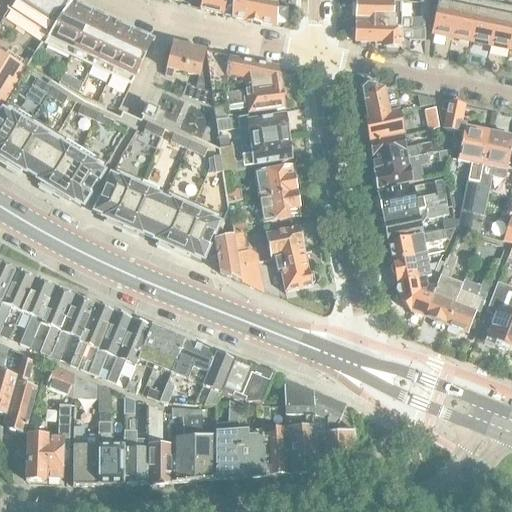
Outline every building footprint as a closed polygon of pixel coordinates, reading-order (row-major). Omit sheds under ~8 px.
[(47,35),(68,3),(63,0),(13,0),(8,9),(47,35)] [(275,27),(275,0),(201,0),(199,11),(232,19),(275,27)] [(451,38),(458,0),(438,0),(432,34),(451,38)] [(470,42),(479,2),(470,0),(458,0),(451,38),(470,42)] [(355,26),(355,27),(383,28),(383,30),(423,31),(424,20),(419,20),(400,20),(401,3),(356,2),(355,20),(355,21),(355,25),(355,26)] [(498,6),(479,2),(470,42),(490,46),(498,6)] [(71,58),(91,14),(90,13),(89,15),(90,15),(89,16),(81,12),(83,10),(69,4),(44,45),(71,58)] [(428,4),(419,4),(419,20),(424,20),(425,20),(425,21),(428,21),(428,4)] [(511,8),(498,6),(490,46),(509,50),(511,34),(511,8)] [(90,67),(111,23),(100,18),(99,21),(92,17),(92,16),(93,15),(91,14),(71,58),(90,67)] [(90,67),(110,76),(130,33),(129,32),(128,33),(129,33),(128,34),(121,31),(122,28),(111,23),(90,67)] [(423,42),(423,31),(383,30),(383,28),(355,27),(355,43),(358,43),(358,44),(374,44),(374,47),(382,47),(382,49),(400,49),(402,53),(408,54),(408,41),(423,42)] [(131,34),(132,33),(130,33),(110,76),(130,86),(151,42),(138,36),(137,39),(131,35),(131,34)] [(211,94),(205,53),(172,45),(164,76),(172,78),(173,71),(199,77),(195,90),(211,94)] [(0,108),(25,70),(3,55),(0,53),(0,108)] [(211,96),(226,94),(225,78),(243,81),(245,92),(281,88),(279,72),(274,68),(229,59),(205,53),(211,94),(211,96)] [(31,87),(47,97),(51,90),(36,80),(31,87)] [(363,101),(367,118),(399,112),(395,92),(364,85),(364,86),(361,89),(361,88),(361,91),(359,93),(361,100),(363,101)] [(182,97),(212,109),(209,94),(195,91),(186,86),(182,97)] [(211,96),(214,115),(215,121),(228,120),(226,107),(247,104),(248,114),(284,109),(281,88),(245,92),(226,94),(211,96)] [(67,99),(51,90),(47,97),(63,106),(67,99)] [(419,108),(422,107),(433,105),(432,100),(417,97),(419,108)] [(452,148),(460,150),(464,129),(465,126),(460,125),(464,106),(448,103),(442,131),(453,133),(451,143),(453,144),(452,148)] [(0,162),(5,165),(33,120),(8,105),(0,117),(0,162)] [(426,131),(437,129),(438,129),(433,105),(422,107),(426,131)] [(94,123),(97,115),(80,108),(77,115),(94,123)] [(368,143),(402,137),(402,136),(403,136),(399,112),(367,118),(363,119),(368,143)] [(94,123),(111,130),(114,123),(97,115),(94,123)] [(248,128),(250,143),(287,138),(284,116),(248,121),(247,117),(228,120),(215,121),(216,133),(248,128)] [(57,135),(33,120),(5,165),(19,174),(22,170),(24,171),(25,170),(33,174),(57,135)] [(164,132),(147,125),(144,132),(160,140),(164,132)] [(457,163),(471,165),(458,231),(470,234),(490,135),(478,132),(479,130),(467,127),(467,130),(464,129),(460,150),(457,163)] [(499,136),(490,135),(470,234),(480,237),(494,172),(505,175),(511,144),(511,138),(510,139),(510,136),(499,134),(499,136)] [(81,150),(57,135),(33,174),(40,179),(39,181),(42,182),(39,186),(53,195),(81,150)] [(170,144),(186,151),(190,144),(173,136),(170,144)] [(405,149),(402,137),(368,143),(371,159),(373,167),(426,157),(437,155),(442,154),(440,142),(415,147),(405,149)] [(291,160),(287,138),(250,143),(251,154),(240,156),(241,161),(235,161),(233,153),(220,155),(223,173),(244,170),(243,167),(291,160)] [(190,144),(186,151),(203,159),(207,151),(190,144)] [(106,165),(81,150),(53,195),(68,204),(70,200),(73,201),(73,199),(82,204),(88,194),(89,194),(95,184),(94,184),(106,165)] [(447,153),(442,154),(437,155),(439,164),(448,162),(450,153),(447,153)] [(212,158),(214,174),(222,173),(220,157),(212,158)] [(373,175),(376,191),(423,182),(420,168),(428,166),(426,157),(373,167),(374,174),(373,175)] [(255,174),(259,198),(296,193),(293,175),(290,176),(289,168),(255,174)] [(101,201),(96,212),(105,216),(104,218),(107,219),(105,223),(120,230),(142,181),(115,169),(106,190),(101,201)] [(143,182),(142,181),(120,230),(136,237),(138,232),(140,233),(141,232),(149,235),(168,193),(167,193),(163,202),(156,198),(156,197),(155,196),(158,189),(142,182),(143,182)] [(377,195),(382,220),(446,207),(441,182),(433,183),(435,196),(422,199),(422,201),(415,202),(412,188),(377,195)] [(238,188),(225,191),(228,203),(240,201),(238,188)] [(194,204),(168,193),(149,235),(157,239),(156,241),(159,242),(157,246),(172,253),(194,204)] [(296,193),(259,198),(263,224),(298,219),(296,210),(299,210),(296,193)] [(194,204),(172,253),(188,260),(189,255),(192,256),(193,255),(202,259),(207,248),(212,237),(211,237),(221,216),(194,204)] [(448,217),(446,207),(382,220),(387,244),(422,237),(420,227),(424,222),(448,217)] [(441,222),(443,232),(455,230),(453,219),(441,222)] [(511,219),(509,219),(501,243),(511,246),(511,219)] [(233,233),(246,231),(244,221),(230,223),(233,233)] [(274,261),(303,254),(302,246),(303,246),(302,244),(304,241),(305,240),(303,232),(299,230),(299,228),(264,236),(270,262),(274,261)] [(443,232),(422,237),(387,244),(391,263),(426,256),(424,246),(449,241),(455,230),(443,232)] [(233,237),(214,241),(219,274),(241,284),(238,269),(236,256),(233,237)] [(236,256),(238,269),(257,265),(254,252),(236,256)] [(281,302),(284,293),(284,294),(312,289),(311,287),(314,283),(312,275),(308,273),(308,271),(307,271),(303,254),(274,261),(277,274),(280,274),(284,293),(266,285),(261,286),(263,295),(281,302)] [(426,256),(391,263),(395,285),(426,279),(430,278),(430,277),(432,278),(437,267),(428,269),(426,256)] [(424,319),(445,327),(461,287),(449,282),(457,260),(448,256),(444,265),(438,281),(435,290),(424,319)] [(432,278),(438,281),(444,265),(438,263),(437,267),(432,278)] [(0,305),(0,306),(16,272),(0,264),(0,305)] [(263,295),(261,286),(257,265),(238,269),(241,284),(263,295)] [(0,328),(9,310),(20,315),(35,280),(16,272),(0,306),(0,305),(0,328)] [(409,313),(424,319),(435,290),(427,287),(426,279),(395,285),(399,300),(402,302),(401,306),(405,310),(409,309),(409,313)] [(54,289),(35,280),(20,315),(30,319),(18,345),(35,352),(37,347),(30,344),(39,324),(40,324),(54,289)] [(478,293),(461,287),(445,327),(467,335),(475,313),(479,315),(490,286),(482,283),(478,293)] [(509,349),(511,350),(511,347),(511,290),(497,284),(485,315),(494,319),(486,340),(496,344),(495,345),(497,349),(505,352),(509,350),(509,349)] [(49,358),(51,353),(74,297),(54,289),(40,324),(49,328),(38,354),(49,358)] [(68,336),(80,341),(95,306),(74,297),(51,353),(60,357),(68,336)] [(113,313),(95,306),(80,341),(70,366),(78,369),(87,346),(98,351),(113,313)] [(103,361),(113,366),(132,321),(113,313),(98,351),(93,364),(86,362),(82,371),(89,373),(96,377),(103,361)] [(132,321),(113,366),(107,382),(114,385),(125,361),(136,365),(137,361),(150,329),(132,321)] [(137,361),(153,368),(166,335),(150,329),(137,361)] [(184,342),(166,335),(153,368),(171,375),(184,342)] [(196,371),(207,376),(215,355),(184,342),(171,375),(186,381),(188,377),(192,378),(196,371)] [(0,346),(0,416),(5,417),(16,378),(1,374),(7,349),(0,346)] [(234,362),(215,355),(207,376),(202,387),(210,390),(203,406),(214,405),(219,394),(221,395),(234,362)] [(21,360),(16,378),(5,417),(3,425),(8,427),(7,430),(24,435),(38,384),(27,381),(31,363),(21,360)] [(261,405),(272,378),(234,362),(221,395),(247,406),(261,405)] [(53,367),(45,387),(72,400),(73,376),(53,367)] [(84,380),(73,376),(72,400),(73,400),(97,401),(97,413),(98,413),(98,386),(84,380)] [(167,385),(163,393),(160,400),(167,403),(173,387),(167,385)] [(111,391),(98,386),(98,413),(110,414),(111,391)] [(160,403),(160,400),(163,393),(150,388),(146,397),(160,403)] [(312,394),(284,388),(283,388),(285,418),(299,417),(298,408),(312,411),(313,416),(338,426),(345,407),(312,394)] [(133,414),(134,401),(124,397),(123,414),(133,414)] [(241,480),(238,432),(238,424),(238,417),(238,407),(228,403),(228,425),(215,426),(215,437),(214,482),(241,480)] [(57,439),(27,438),(25,482),(45,483),(45,480),(61,481),(62,467),(68,467),(71,407),(59,407),(57,439)] [(147,486),(171,485),(171,445),(161,445),(161,413),(147,407),(147,448),(147,486)] [(268,420),(268,408),(260,409),(260,420),(268,420)] [(175,445),(171,445),(171,485),(192,483),(192,410),(172,409),(172,418),(181,417),(182,438),(174,439),(175,445)] [(201,410),(192,410),(192,483),(214,482),(215,437),(202,438),(201,416),(201,410)] [(288,476),(317,474),(315,435),(314,427),(312,417),(303,418),(304,428),(286,429),(287,437),(286,437),(288,476)] [(97,423),(97,436),(97,488),(123,487),(123,445),(109,445),(109,436),(109,423),(97,423)] [(72,488),(97,488),(97,436),(85,436),(85,428),(73,428),(72,436),(72,446),(72,488)] [(264,478),(262,438),(262,431),(238,432),(241,480),(264,478)] [(123,432),(123,445),(123,487),(147,486),(147,448),(136,448),(136,432),(123,432)] [(338,434),(315,435),(317,474),(351,472),(355,468),(353,433),(338,434)] [(286,437),(262,438),(264,478),(288,476),(286,437)]
